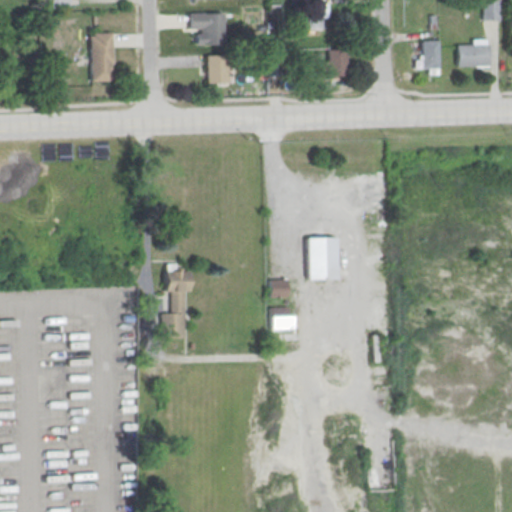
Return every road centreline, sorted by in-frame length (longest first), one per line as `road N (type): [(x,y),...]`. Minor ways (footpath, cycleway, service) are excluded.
road 1 (tertiary): [(511,111),(0,128)]
road 2 (residential): [(147,0),(152,123)]
